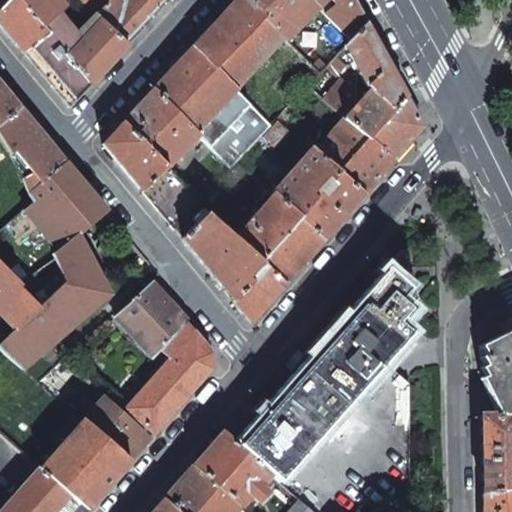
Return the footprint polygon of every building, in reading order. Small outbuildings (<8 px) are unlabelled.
[(9,0),(0,10),(0,25),(24,53),(47,33),(41,27),(19,0),(9,0)] [(0,0),(0,10),(9,0),(0,0)] [(57,0),(19,0),(41,27),(56,14),(63,6),(57,0)] [(77,0),(93,16),(107,0),(77,0)] [(107,0),(93,16),(100,22),(126,45),(126,44),(167,0),(107,0)] [(245,0),(235,0),(192,46),(234,90),(282,38),(245,0)] [(310,0),(245,0),(282,38),(285,40),(317,7),(310,0)] [(351,0),(324,0),(317,7),(349,40),(365,23),(356,7),(351,0)] [(56,14),(41,27),(47,33),(67,57),(80,44),(56,14)] [(80,44),(67,57),(90,85),(91,83),(126,45),(100,22),(80,44)] [(349,40),(344,47),(347,52),(365,84),(370,88),(394,110),(406,98),(371,35),(365,23),(349,40)] [(47,33),(24,53),(68,106),(90,85),(67,57),(47,33)] [(289,45),(285,50),(292,58),(297,53),(289,45)] [(192,46),(152,90),(194,133),(234,90),(192,46)] [(344,47),(334,56),(338,61),(347,52),(344,47)] [(317,74),(306,87),(343,118),(363,96),(345,76),(348,72),(338,61),(334,56),(331,59),(317,74)] [(318,59),(310,67),(317,74),(331,59),(328,56),(321,63),(318,59)] [(301,57),(276,82),(294,100),(306,87),(317,74),(310,67),(301,57)] [(0,85),(0,124),(20,109),(0,85)] [(363,96),(343,118),(393,161),(422,127),(406,98),(394,110),(370,88),(363,96)] [(254,89),(244,100),(249,105),(269,127),(276,120),(279,115),(254,89)] [(152,90),(122,122),(165,167),(169,164),(197,136),(194,133),(152,90)] [(234,90),(194,133),(197,136),(210,149),(249,105),(244,100),(234,90)] [(249,105),(210,149),(229,169),(251,146),(256,140),(269,127),(249,105)] [(20,109),(0,124),(0,135),(11,154),(16,151),(33,173),(40,183),(65,163),(20,109)] [(317,147),(313,152),(363,194),(393,161),(343,118),(317,147)] [(122,122),(101,145),(141,192),(165,167),(122,122)] [(256,140),(251,146),(257,151),(261,145),(256,140)] [(310,141),(306,146),(310,149),(313,152),(317,147),(310,141)] [(310,149),(270,194),(272,195),(323,240),(363,194),(313,152),(310,149)] [(33,204),(24,212),(28,216),(58,252),(77,235),(93,221),(105,211),(65,163),(40,183),(29,193),(33,204)] [(165,167),(141,192),(173,230),(195,207),(201,201),(165,167)] [(33,173),(24,178),(24,179),(29,193),(40,183),(33,173)] [(247,223),(233,240),(260,263),(284,284),(323,240),(272,195),(256,213),(254,216),(251,219),(247,223)] [(201,201),(195,207),(203,214),(224,232),(231,224),(203,199),(201,201)] [(195,207),(173,230),(179,238),(203,214),(195,207)] [(105,211),(93,221),(101,230),(109,240),(121,230),(105,211)] [(24,212),(10,223),(17,230),(25,221),(24,220),(28,216),(24,212)] [(203,214),(179,238),(231,300),(250,283),(245,278),(260,263),(233,240),(224,232),(203,214)] [(93,221),(77,235),(81,242),(101,230),(93,221)] [(0,235),(0,253),(9,245),(0,235)] [(15,330),(0,344),(0,349),(22,369),(55,334),(83,317),(108,295),(81,242),(77,235),(58,252),(18,285),(17,287),(37,308),(15,330)] [(408,289),(407,255),(400,250),(384,269),(408,289)] [(15,261),(5,271),(9,276),(19,266),(15,261)] [(250,283),(231,300),(250,323),(284,284),(260,263),(245,278),(250,283)] [(0,315),(15,330),(37,308),(17,287),(18,285),(9,276),(5,271),(0,266),(0,315)] [(397,300),(408,289),(384,269),(299,366),(344,406),(383,361),(407,333),(395,323),(407,309),(397,300)] [(151,281),(130,301),(152,328),(151,329),(164,345),(185,322),(151,281)] [(169,359),(125,409),(153,434),(210,369),(211,354),(185,322),(164,345),(160,350),(169,359)] [(478,346),(483,355),(479,357),(483,365),(478,368),(483,375),(478,377),(497,415),(511,414),(511,329),(488,342),(487,341),(478,346)] [(378,511),(408,511),(408,378),(405,381),(397,374),(383,361),(344,406),(277,482),(299,501),(312,511),(355,511),(365,500),(378,511)] [(277,482),(344,406),(299,366),(232,443),(268,474),(277,482)] [(99,399),(81,420),(128,462),(147,441),(99,399)] [(511,414),(497,415),(479,416),(481,495),(511,489),(511,414)] [(81,420),(39,467),(86,509),(128,462),(81,420)] [(268,474),(232,443),(220,432),(191,465),(238,507),(249,496),(256,502),(258,502),(265,494),(265,492),(258,485),(268,474)] [(19,442),(15,446),(36,464),(47,452),(26,434),(19,442)] [(11,435),(8,440),(15,446),(19,442),(11,435)] [(178,511),(234,511),(238,507),(191,465),(163,498),(178,511)] [(39,467),(0,510),(0,511),(83,511),(86,509),(39,467)] [(511,511),(511,489),(481,495),(481,511),(511,511)] [(178,511),(163,498),(150,511),(178,511)] [(312,511),(299,501),(288,511),(312,511)]
